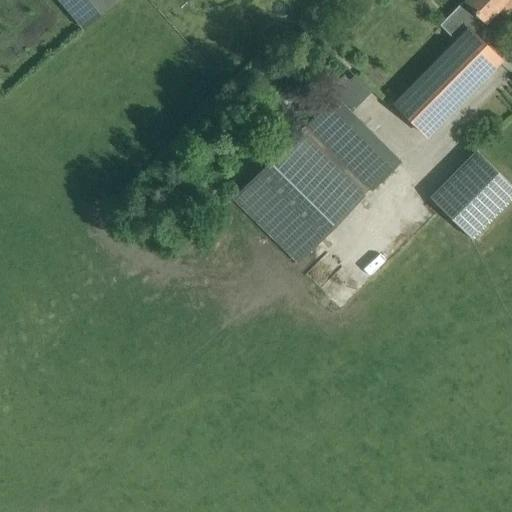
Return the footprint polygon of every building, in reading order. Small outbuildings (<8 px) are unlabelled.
[(57,0),(80,27),(111,0),(57,0)] [(504,16),(511,8),(511,0),(467,0),(442,26),(453,40),(391,103),(425,137),(501,60),(473,33),(497,9),(504,16)] [(284,68),(264,75),(275,109),(295,103),(284,68)] [(401,160),(338,96),(300,134),(366,196),(401,160)] [(300,134),(233,200),(297,264),(366,196),(300,134)] [(453,180),(436,200),(480,236),(511,198),(511,175),(479,149),(458,174),(468,183),(457,196),(450,189),(456,182),(453,180)]
